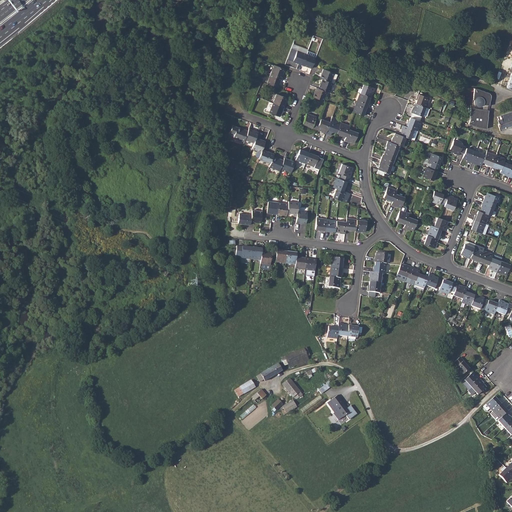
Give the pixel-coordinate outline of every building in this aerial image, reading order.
[(297,51),(293,62),(302,65),(306,54),(297,51)] [(306,54),(302,65),(311,69),(315,60),(315,58),(306,54)] [(273,65),(270,74),(281,78),(284,69),(273,65)] [(323,69),(320,78),(322,79),(330,82),(334,73),(323,69)] [(270,74),(267,83),(277,87),(281,78),(270,74)] [(322,79),(319,89),(327,92),(329,93),(333,83),(330,82),(322,79)] [(363,84),(359,93),(370,97),(372,93),(375,88),(363,84)] [(316,88),(313,97),(323,101),(327,92),(319,89),(316,88)] [(486,93),(475,89),(473,99),(474,100),(474,101),(475,103),(476,105),(478,106),(479,107),(481,106),(483,106),(484,105),(487,105),(487,106),(489,106),(490,106),(490,105),(491,102),(491,99),(492,97),(492,95),(486,93)] [(359,93),(356,103),(367,107),(369,102),(368,102),(370,97),(359,93)] [(276,94),(272,103),(283,107),(287,98),(276,94)] [(417,99),(415,103),(425,107),(429,98),(417,94),(415,99),(417,99)] [(272,103),(269,112),(280,116),(283,107),(272,103)] [(356,103),(353,112),(355,113),(363,116),(365,111),(366,112),(367,107),(356,103)] [(425,107),(415,103),(413,108),(412,107),(410,112),(422,117),(425,107)] [(470,120),(468,123),(475,126),(479,127),(487,128),(489,116),(489,110),(486,109),(482,109),(478,109),(474,108),(471,107),(470,115),(471,115),(470,120)] [(511,112),(498,117),(499,120),(498,121),(499,125),(498,125),(499,131),(501,131),(501,129),(511,125),(511,112)] [(307,113),(303,124),(307,125),(307,127),(316,130),(317,129),(319,122),(315,120),(316,117),(308,114),(307,113)] [(407,121),(405,126),(414,129),(416,130),(420,121),(410,117),(408,122),(407,121)] [(319,122),(317,129),(321,130),(320,132),(325,134),(327,130),(330,122),(320,119),(319,122)] [(330,122),(327,130),(332,132),(332,131),(336,133),(340,123),(331,119),(330,122)] [(340,123),(336,133),(341,134),(340,135),(345,137),(348,129),(349,126),(340,123)] [(401,131),(400,135),(405,137),(410,139),(414,129),(405,126),(402,125),(400,130),(401,131)] [(237,127),(233,138),(243,142),(244,139),(247,131),(237,127)] [(247,131),(244,139),(253,143),(255,138),(257,132),(248,129),(247,131)] [(345,137),(344,141),(349,143),(349,141),(354,143),(358,133),(348,129),(345,137)] [(392,137),(390,142),(399,145),(401,146),(405,137),(400,135),(395,133),(393,138),(392,137)] [(252,148),(251,149),(261,152),(262,150),(265,141),(255,138),(253,143),(252,148)] [(453,140),(449,150),(453,152),(453,153),(458,155),(462,144),(453,140)] [(386,146),(385,151),(395,154),(399,145),(390,142),(387,141),(385,146),(386,146)] [(466,148),(462,158),(467,160),(466,161),(471,163),(476,152),(466,148)] [(300,149),(296,160),(305,163),(310,152),(304,150),(304,151),(300,149)] [(261,152),(258,159),(270,164),(273,156),(274,154),(262,150),(261,152)] [(382,155),(380,160),(391,164),(395,165),(399,156),(398,156),(395,154),(385,151),(383,155),(382,155)] [(310,152),(305,163),(314,166),(314,168),(319,169),(323,159),(318,157),(318,156),(314,155),(314,154),(310,152)] [(476,152),(471,163),(476,165),(477,164),(481,165),(482,162),(485,155),(476,152)] [(485,155),(482,162),(487,164),(486,165),(491,167),(496,155),(494,155),(488,152),(486,152),(485,155)] [(431,163),(429,168),(437,171),(441,162),(439,161),(441,157),(431,153),(427,162),(431,163)] [(496,155),(491,167),(496,168),(496,167),(501,169),(504,162),(505,159),(496,155)] [(270,164),(269,167),(279,171),(280,169),(283,160),(273,156),(270,164)] [(283,160),(280,169),(291,173),(294,164),(295,162),(284,158),(283,160)] [(379,165),(378,169),(382,171),(388,173),(391,164),(380,160),(378,165),(379,165)] [(501,169),(500,172),(504,174),(504,175),(509,177),(511,168),(511,164),(504,162),(501,169)] [(341,174),(339,179),(346,182),(347,182),(351,173),(350,172),(352,168),(342,164),(338,173),(341,174)] [(426,167),(423,175),(422,177),(432,180),(434,176),(435,176),(437,171),(429,168),(426,167)] [(336,178),(333,187),(336,188),(344,191),(346,187),(345,186),(346,182),(339,179),(336,178)] [(386,187),(383,197),(387,199),(387,200),(391,202),(395,194),(396,190),(386,187)] [(336,188),(332,198),(338,200),(343,201),(344,197),(345,197),(348,198),(350,194),(347,193),(344,191),(336,188)] [(433,190),(429,201),(439,204),(440,201),(445,203),(448,194),(438,191),(438,192),(433,190)] [(484,197),(483,202),(494,206),(498,197),(487,193),(486,197),(484,197)] [(391,202),(390,205),(395,207),(396,206),(400,207),(404,197),(395,194),(391,202)] [(445,203),(443,206),(453,209),(456,199),(452,198),(453,196),(448,194),(445,203)] [(266,213),(276,214),(278,203),(268,201),(266,213)] [(288,204),(287,213),(297,214),(297,211),(297,207),(298,203),(288,201),(288,204)] [(482,207),(480,211),(487,214),(491,215),(494,206),(483,202),(481,206),(482,207)] [(278,203),(276,214),(286,215),(287,213),(288,204),(278,203)] [(251,215),(250,222),(260,223),(261,212),(252,210),(251,211),(251,215)] [(399,210),(395,220),(400,222),(399,223),(404,225),(407,216),(408,213),(399,210)] [(475,215),(473,219),(484,224),(487,214),(480,211),(478,210),(476,215),(475,215)] [(297,214),(296,223),(305,224),(307,212),(297,211),(297,214)] [(239,214),(238,223),(250,225),(250,222),(251,215),(239,214)] [(346,222),(345,231),(350,231),(350,230),(355,230),(356,220),(357,216),(347,215),(346,219),(346,222)] [(404,225),(403,228),(408,230),(408,229),(413,230),(416,220),(407,216),(404,225)] [(437,217),(434,227),(442,229),(445,231),(447,226),(446,225),(447,221),(439,218),(437,217)] [(316,218),(315,229),(320,229),(320,231),(325,231),(326,219),(316,218)] [(326,219),(325,231),(330,232),(330,231),(335,231),(336,220),(326,219)] [(473,225),(471,229),(479,232),(485,235),(488,225),(484,224),(473,219),(471,224),(473,225)] [(336,220),(335,231),(339,232),(339,233),(344,234),(345,231),(346,222),(336,220)] [(355,230),(355,232),(360,232),(360,231),(365,231),(366,221),(356,220),(355,230)] [(430,225),(427,235),(437,239),(439,234),(440,235),(442,229),(434,227),(430,225)] [(427,235),(423,244),(435,248),(436,243),(435,243),(437,239),(427,235)] [(465,241),(461,254),(465,255),(465,257),(469,258),(470,257),(474,247),(475,244),(465,241)] [(241,247),(240,258),(250,259),(251,248),(241,247)] [(474,247),(470,257),(474,259),(474,260),(479,262),(483,251),(474,247)] [(251,248),(250,259),(260,260),(261,253),(261,249),(251,248)] [(276,250),(275,262),(285,263),(286,252),(276,250)] [(483,251),(479,262),(483,264),(484,263),(488,264),(491,257),(492,255),(492,254),(483,251)] [(286,252),(285,263),(295,264),(296,257),(296,253),(286,252)] [(374,257),(374,262),(375,262),(385,263),(386,253),(376,252),(375,257),(374,257)] [(260,264),(270,265),(271,254),(261,253),(260,260),(260,264)] [(295,267),(294,269),(304,270),(306,259),(296,257),(295,264),(295,267)] [(332,257),(331,267),(342,268),(343,263),(342,263),(342,259),(332,257)] [(488,264),(487,267),(491,269),(491,270),(496,272),(500,261),(491,257),(488,264)] [(306,259),(304,270),(314,271),(316,260),(306,259)] [(500,261),(496,272),(501,274),(501,272),(506,274),(510,264),(500,261)] [(373,267),(372,272),(381,273),(384,273),(385,263),(375,262),(374,267),(373,267)] [(400,265),(396,274),(406,278),(410,266),(405,264),(404,266),(400,264),(400,265)] [(410,266),(406,278),(415,281),(418,274),(419,271),(415,269),(415,268),(410,266)] [(331,267),(329,277),(340,278),(341,274),(342,268),(331,267)] [(372,272),(369,272),(368,277),(370,277),(369,282),(380,283),(381,273),(372,272)] [(427,276),(424,285),(434,288),(438,278),(434,277),(434,275),(429,273),(427,276)] [(415,281),(414,285),(415,285),(414,288),(422,291),(423,288),(424,285),(427,276),(423,275),(422,276),(418,274),(415,281)] [(329,277),(328,287),(340,288),(340,283),(340,278),(329,277)] [(442,280),(439,290),(448,293),(449,291),(454,292),(457,285),(457,284),(447,280),(447,282),(442,280)] [(380,283),(369,282),(369,287),(367,286),(367,291),(368,292),(368,296),(374,297),(375,293),(379,293),(380,283)] [(454,292),(453,295),(462,299),(465,291),(467,287),(461,285),(461,287),(457,285),(454,292)] [(462,299),(461,302),(470,305),(474,295),(470,294),(470,293),(465,291),(462,299)] [(474,295),(470,305),(484,311),(488,301),(483,299),(484,298),(478,296),(478,297),(474,295)] [(498,303),(495,311),(504,315),(505,312),(508,304),(504,302),(504,301),(499,300),(498,303)] [(488,301),(484,311),(493,314),(495,311),(498,303),(493,301),(492,302),(488,301)] [(338,327),(337,335),(347,336),(348,326),(343,325),(343,324),(338,323),(338,327)] [(348,326),(347,336),(356,338),(357,327),(353,327),(353,325),(348,324),(348,326)] [(327,327),(326,337),(336,339),(337,335),(338,327),(333,326),(332,327),(327,327)] [(308,357),(310,356),(306,347),(281,358),(284,366),(288,365),(289,368),(309,360),(308,357)] [(456,366),(454,368),(461,376),(469,369),(465,366),(467,364),(460,357),(453,363),(456,366)] [(263,380),(264,381),(282,370),(278,363),(256,376),(259,382),(263,380)] [(462,381),(468,389),(471,387),(480,379),(476,375),(475,376),(472,373),(462,381)] [(289,378),(282,384),(292,397),(294,397),(295,398),(296,399),(297,398),(298,398),(298,397),(296,395),(300,392),(289,378)] [(480,379),(471,387),(477,395),(486,387),(482,384),(483,383),(480,379)] [(239,396),(255,387),(251,380),(235,389),(239,396)] [(327,385),(322,389),(325,392),(330,388),(328,386),(330,384),(328,382),(326,383),(327,385)] [(260,390),(252,397),(254,400),(259,396),(261,399),(266,395),(260,390)] [(346,415),(349,420),(357,414),(351,406),(347,409),(338,396),(327,404),(333,411),(335,409),(342,418),(346,415)] [(497,400),(494,396),(486,403),(483,406),(486,410),(489,407),(493,411),(502,403),(498,399),(497,400)] [(279,399),(272,406),(276,410),(283,403),(279,399)] [(284,405),(282,406),(284,410),(286,413),(296,407),(292,400),(284,405)] [(502,403),(493,411),(499,418),(505,413),(507,411),(504,408),(505,407),(502,403)] [(342,418),(335,409),(333,411),(334,413),(333,414),(338,421),(342,418)] [(499,418),(497,420),(504,428),(511,420),(511,418),(510,415),(508,416),(505,413),(499,418)] [(511,474),(506,468),(504,466),(500,470),(502,471),(499,475),(506,483),(509,480),(510,480),(511,478),(511,474)]
